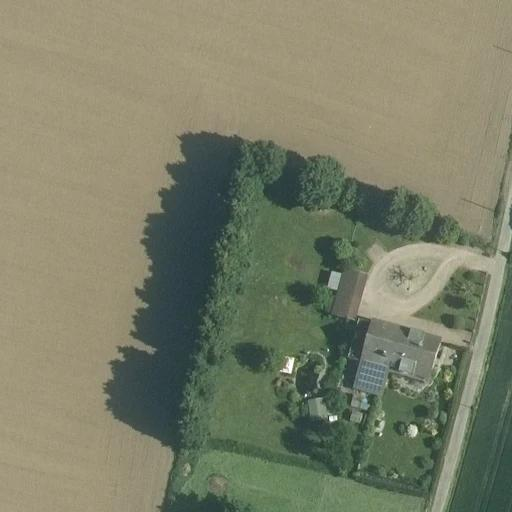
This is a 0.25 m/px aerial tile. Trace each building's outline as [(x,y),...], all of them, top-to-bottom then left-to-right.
[(333,292),(328,317),(354,322),(362,276),(329,270),(326,291),(333,292)] [(407,336),(369,325),(368,329),(363,349),(359,366),(384,373),(398,376),(407,336)] [(368,329),(354,326),(349,346),(363,349),(368,329)] [(438,344),(407,336),(398,376),(428,385),(438,344)] [(384,373),(359,366),(353,389),(378,396),(384,373)] [(306,401),(308,422),(324,421),(321,399),(306,401)]
